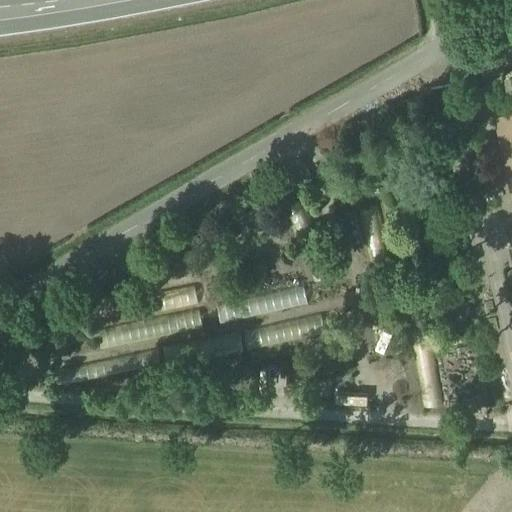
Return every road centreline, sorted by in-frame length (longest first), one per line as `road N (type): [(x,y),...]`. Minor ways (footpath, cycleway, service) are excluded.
road 1 (unclassified): [(0,306),(433,52),(446,29),(441,0)]
road 2 (track): [(511,450),(0,394)]
